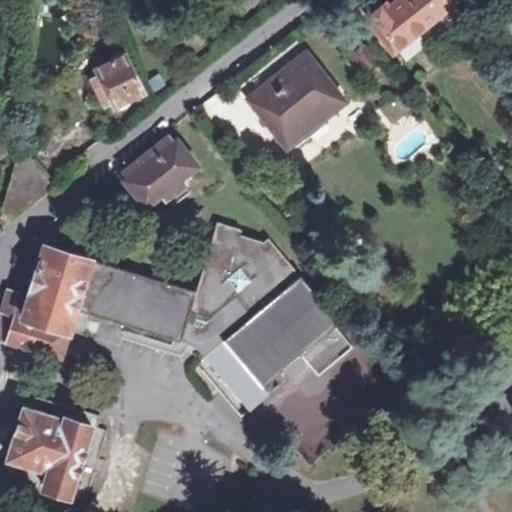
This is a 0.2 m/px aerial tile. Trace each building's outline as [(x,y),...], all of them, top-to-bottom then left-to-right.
[(448,5),(458,16),(474,4),(470,0),(395,0),(389,5),(386,2),(369,17),(394,48),(395,47),(448,5)] [(448,5),(395,47),(406,59),(458,16),(448,5)] [(238,87),(250,99),(255,94),(293,140),(308,129),(313,135),(328,125),(321,117),(339,103),(302,56),(308,52),(297,39),(238,87)] [(302,56),(339,103),(345,98),(308,52),(302,56)] [(119,105),(124,106),(131,104),(130,99),(144,92),(126,54),(97,67),(100,76),(91,80),(104,105),(113,101),(116,106),(119,105)] [(255,94),(250,99),(288,145),(293,140),(255,94)] [(169,198),(185,185),(186,184),(182,177),(198,165),(178,139),(174,143),(169,137),(122,174),(147,205),(164,192),(169,198)] [(54,189),(27,155),(13,166),(1,211),(15,219),(54,189)] [(185,185),(169,198),(168,198),(174,206),(191,192),(185,185)] [(206,325),(223,343),(306,276),(270,235),(265,240),(241,233),(242,227),(218,221),(210,244),(206,243),(199,266),(203,267),(196,291),(190,310),(215,317),(206,325)] [(71,330),(77,309),(90,264),(91,257),(47,244),(43,257),(39,256),(37,262),(41,263),(32,289),(28,289),(26,295),(8,288),(0,314),(0,337),(63,356),(71,330)] [(90,264),(77,309),(92,314),(92,315),(181,342),(187,321),(188,317),(190,310),(196,291),(90,264)] [(341,318),(306,276),(223,343),(258,386),(341,318)] [(202,347),(208,355),(223,343),(206,325),(215,317),(190,310),(188,317),(187,321),(181,342),(202,347)] [(265,395),(258,386),(223,343),(208,355),(250,407),(265,395)] [(30,483),(40,486),(87,501),(95,473),(99,461),(108,430),(92,426),(95,415),(37,397),(33,410),(25,408),(6,475),(30,483)]
